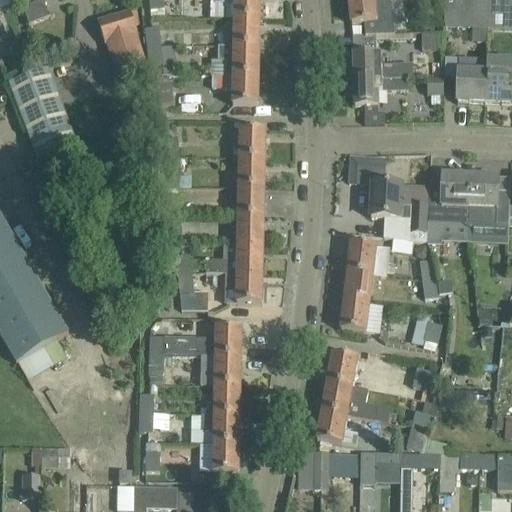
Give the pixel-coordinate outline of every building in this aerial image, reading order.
[(174,0),(148,0),(150,13),(165,11),(164,3),(174,2),(174,0)] [(235,0),(235,20),(260,21),(260,0),(235,0)] [(390,0),(348,0),(352,27),(365,25),(366,37),(394,37),(390,0)] [(435,0),(444,15),(444,30),(489,32),(490,0),(435,0)] [(29,26),(49,19),(43,2),(29,7),(30,10),(24,12),(29,26)] [(106,48),(137,37),(129,12),(98,23),(106,48)] [(234,50),(259,50),(260,21),(235,20),(234,50)] [(144,31),(147,50),(161,49),(159,29),(144,31)] [(441,35),(421,35),(422,51),(431,51),(442,51),(441,35)] [(376,39),(361,39),(361,51),(376,51),(376,39)] [(152,83),(156,83),(171,82),(171,78),(182,77),(182,57),(192,57),(192,48),(161,49),(147,50),(149,71),(150,70),(152,83)] [(212,78),(259,79),(259,50),(234,50),(218,49),(218,63),(212,62),(212,78)] [(354,83),(409,82),(409,81),(414,81),(414,66),(382,67),(381,57),(354,57),(354,83)] [(457,105),(485,107),(487,76),(488,76),(489,63),(489,61),(459,60),(457,105)] [(511,64),(489,63),(488,76),(487,76),(485,107),(511,108),(511,64)] [(37,162),(77,146),(48,71),(8,86),(37,162)] [(258,108),(259,79),(212,78),(212,79),(213,79),(212,91),(234,91),(233,108),(258,108)] [(174,114),(171,82),(156,83),(159,115),(174,114)] [(409,82),(354,83),(355,109),(378,108),(378,94),(409,93),(409,82)] [(427,97),(443,97),(443,82),(427,82),(427,97)] [(240,161),(265,162),(265,132),(241,132),(240,161)] [(163,143),(165,162),(179,161),(178,141),(163,143)] [(373,188),(374,188),(375,176),(383,177),(385,161),(351,159),(349,186),(373,188)] [(179,161),(165,162),(166,181),(181,180),(179,161)] [(240,190),(264,191),(265,162),(240,161),(240,190)] [(468,226),(471,179),(442,177),(442,191),(429,190),(428,208),(428,224),(468,226)] [(508,227),(510,194),(498,194),(499,180),(471,179),(468,226),(470,226),(470,225),(508,227)] [(373,188),(371,220),(385,221),(384,242),(394,243),(410,245),(413,245),(413,246),(427,247),(427,235),(428,224),(428,208),(411,208),(411,209),(401,209),(402,189),(374,188),(373,188)] [(239,219),(264,220),(264,191),(240,190),(239,219)] [(164,201),(165,220),(180,219),(178,200),(164,201)] [(0,338),(16,367),(19,366),(57,343),(69,336),(0,216),(0,338)] [(181,238),(180,219),(165,220),(168,249),(181,248),(180,238),(181,238)] [(239,248),(263,249),(264,220),(239,219),(239,248)] [(413,245),(410,245),(394,243),(392,255),(412,257),(413,246),(413,245)] [(348,275),(373,278),(387,279),(390,250),(351,245),(348,275)] [(427,247),(414,252),(417,260),(425,262),(431,260),(427,247)] [(176,261),(178,278),(193,277),(191,258),(182,259),(181,248),(168,249),(169,261),(176,261)] [(238,278),(263,278),(263,249),(239,248),(239,249),(224,249),(223,263),(206,263),(206,277),(238,278)] [(422,284),(437,282),(434,263),(419,265),(422,284)] [(373,278),(348,275),(344,304),(369,307),(373,278)] [(195,295),(193,277),(178,278),(180,297),(195,295)] [(262,307),(263,278),(238,278),(238,307),(262,307)] [(437,282),(422,284),(425,304),(440,301),(437,282)] [(209,296),(195,295),(180,297),(182,314),(208,315),(209,296)] [(369,307),(344,304),(341,333),(366,336),(369,307)] [(149,358),(164,359),(165,347),(170,348),(171,325),(156,324),(150,332),(149,358)] [(439,348),(443,329),(429,326),(424,344),(439,348)] [(216,330),(216,359),(241,360),(242,331),(216,330)] [(333,356),(328,385),(368,393),(374,364),(333,356)] [(163,379),(164,359),(149,358),(149,379),(163,379)] [(201,388),(215,389),(240,389),(241,360),(216,359),(216,360),(201,359),(201,388)] [(398,399),(422,405),(424,393),(427,394),(432,375),(417,372),(415,381),(399,378),(397,387),(400,388),(398,399)] [(323,414),(347,419),(388,426),(391,411),(366,407),(368,393),(328,385),(323,414)] [(215,418),(240,418),(240,389),(215,389),(215,418)] [(139,417),(154,417),(155,398),(140,397),(139,417)] [(411,431),(426,434),(430,416),(416,412),(411,431)] [(345,433),(347,419),(323,414),(317,443),(355,450),(358,436),(345,433)] [(153,437),(154,417),(139,417),(138,436),(153,437)] [(214,447),(239,447),(240,418),(215,418),(215,419),(201,418),(201,435),(214,435),(214,447)] [(492,422),(491,430),(502,431),(503,423),(492,422)] [(426,434),(411,431),(406,452),(421,455),(426,434)] [(172,446),(172,462),(198,463),(198,447),(172,446)] [(239,477),(239,447),(214,447),(213,476),(239,477)] [(34,469),(34,479),(40,479),(40,451),(32,451),(32,469),(34,469)] [(146,474),(160,475),(160,456),(146,455),(146,474)] [(314,475),(330,475),(330,458),(330,456),(314,456),(314,475)] [(360,481),(360,490),(376,489),(376,457),(361,457),(361,459),(360,481)] [(420,457),(400,457),(400,472),(440,473),(440,459),(420,458),(420,457)] [(459,458),(459,459),(459,474),(479,474),(479,459),(459,458)] [(459,475),(459,474),(459,459),(440,459),(440,473),(440,496),(455,496),(455,475),(459,475)] [(479,459),(479,474),(498,474),(499,474),(499,460),(499,459),(479,459)] [(499,474),(499,495),(511,494),(511,460),(499,460),(499,474)] [(120,474),(119,485),(130,485),(131,475),(131,473),(120,473),(120,474)] [(330,494),(330,480),(330,475),(314,475),(314,494),(330,494)] [(477,477),(467,477),(467,483),(471,487),(477,487),(477,477)] [(23,504),(40,504),(40,479),(34,479),(23,479),(23,504)] [(118,489),(117,511),(133,511),(133,510),(134,490),(118,489)] [(177,511),(177,496),(177,491),(134,490),(133,510),(147,511),(177,511)] [(177,496),(177,511),(176,511),(194,511),(195,496),(177,496)]
